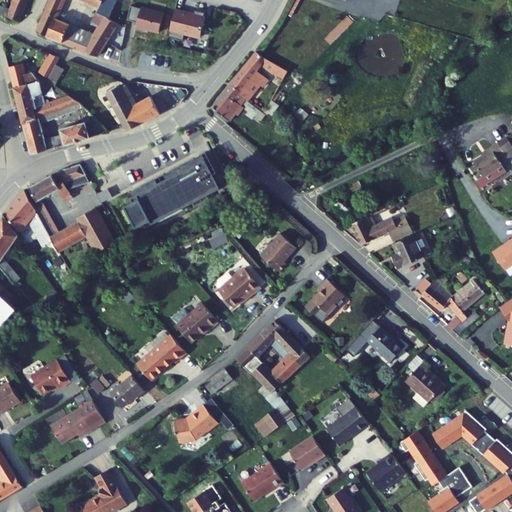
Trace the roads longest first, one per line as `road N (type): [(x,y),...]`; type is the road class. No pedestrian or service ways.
road 1 (residential): [(336,239),(251,336),(204,376),(0,508)]
road 2 (residential): [(336,239),(511,396)]
road 3 (residential): [(0,26),(117,70),(212,85)]
road 4 (residential): [(193,107),(336,239)]
road 5 (tertiary): [(19,180),(71,154),(146,137),(193,107)]
